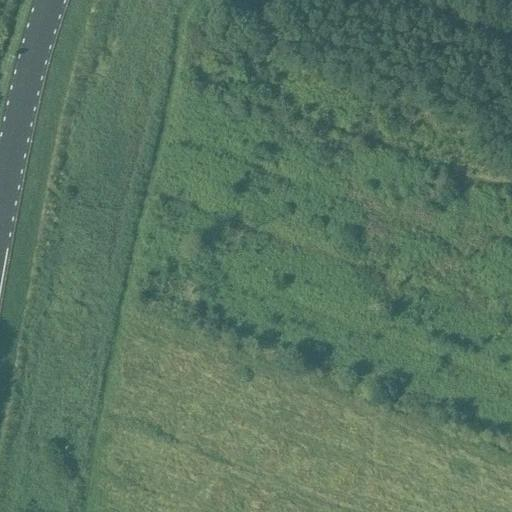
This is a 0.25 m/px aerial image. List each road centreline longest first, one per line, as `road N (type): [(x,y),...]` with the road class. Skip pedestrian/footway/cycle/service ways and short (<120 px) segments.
road 1 (track): [(82,511),(173,84),(175,29),(188,0)]
road 2 (secondary): [(0,216),(51,0)]
